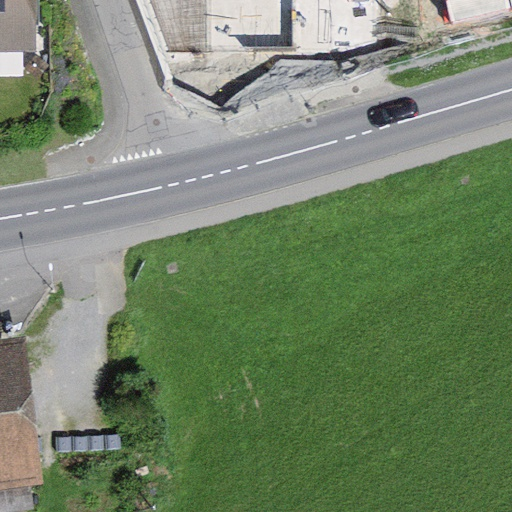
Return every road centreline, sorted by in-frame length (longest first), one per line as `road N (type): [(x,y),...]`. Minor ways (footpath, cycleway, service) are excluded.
road 1 (tertiary): [(511,88),(171,186)]
road 2 (residential): [(107,0),(171,186)]
road 3 (tertiary): [(171,186),(0,218)]
